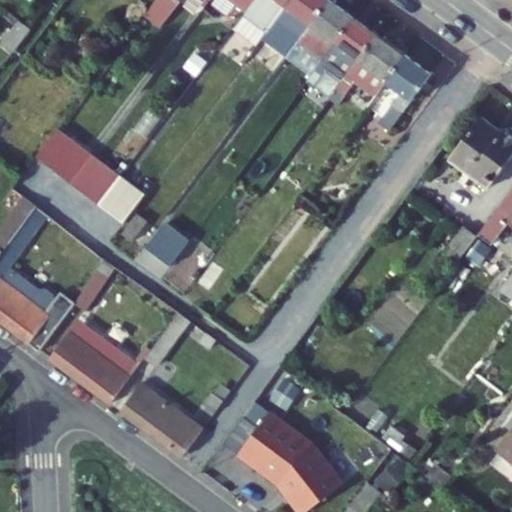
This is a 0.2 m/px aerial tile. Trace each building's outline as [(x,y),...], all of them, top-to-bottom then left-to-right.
[(202,2),(200,0),(176,0),(166,15),(184,30),(202,2)] [(291,36),(317,0),(280,0),(275,7),(267,17),(291,36)] [(326,39),(353,1),(350,0),(317,0),(291,36),(287,42),(311,60),(311,59),(326,39)] [(350,56),(377,19),(353,1),(326,39),(350,56)] [(367,84),(402,37),(377,19),(350,56),(335,76),(331,81),(340,87),(351,72),(367,84)] [(26,59),(42,36),(27,25),(11,48),(26,59)] [(412,85),(432,58),(402,37),(367,84),(362,91),(371,98),(392,70),(412,85)] [(350,56),(326,39),(311,59),(335,76),(350,56)] [(413,128),(454,73),(432,58),(412,85),(421,91),(399,118),(413,128)] [(511,133),(510,137),(493,124),(464,162),(504,193),(511,183),(511,133)] [(57,164),(97,193),(116,166),(118,164),(78,135),(57,164)] [(97,193),(124,213),(143,187),(116,167),(97,193)] [(149,232),(170,203),(145,184),(143,187),(124,213),(149,232)] [(0,294),(13,276),(44,231),(57,212),(46,204),(9,259),(0,251),(0,294)] [(511,213),(494,238),(510,250),(511,247),(511,213)] [(155,246),(169,227),(158,219),(149,232),(144,238),(155,246)] [(115,235),(136,250),(142,241),(121,226),(115,235)] [(481,229),(459,257),(473,267),(493,239),(481,229)] [(173,255),(194,270),(212,246),(191,230),(173,255)] [(28,287),(58,242),(44,231),(13,276),(21,282),(0,311),(61,356),(98,306),(99,305),(91,299),(74,320),(28,287)] [(109,314),(137,270),(126,262),(99,305),(98,306),(109,314)] [(213,326),(200,316),(173,353),(167,361),(181,370),(213,326)] [(149,366),(98,328),(71,363),(132,408),(167,361),(173,353),(164,345),(149,366)] [(225,433),(162,388),(142,415),(204,461),(225,433)] [(245,405),(235,397),(227,410),(237,417),(245,405)] [(287,414),(256,457),(274,470),(277,466),(307,488),(313,495),(307,500),(317,511),(328,511),(363,482),(329,445),(287,414)] [(391,511),(402,498),(387,488),(369,511),(391,511)]
